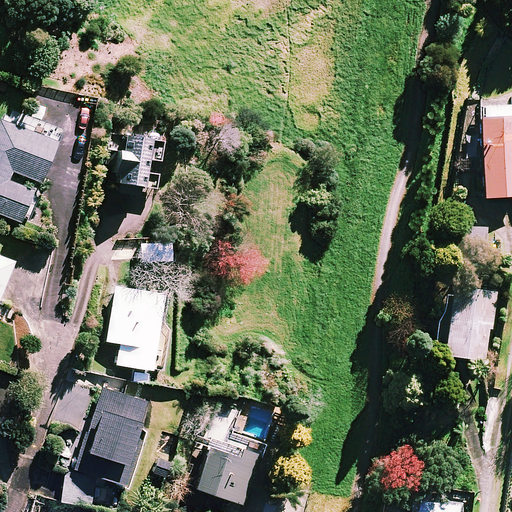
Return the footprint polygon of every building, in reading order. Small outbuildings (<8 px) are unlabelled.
[(110,130),(108,148),(115,148),(113,170),(118,170),(117,181),(159,184),(160,170),(147,169),(148,156),(161,158),(164,118),(136,116),(138,103),(119,101),(117,131),(110,130)] [(511,193),(511,102),(472,104),(475,195),(511,193)] [(60,128),(22,113),(18,124),(1,118),(0,119),(0,211),(24,221),(37,188),(9,177),(12,168),(40,179),(60,128)] [(0,290),(12,258),(0,253),(0,290)] [(116,361),(163,368),(169,322),(158,320),(163,290),(114,283),(106,339),(119,341),(116,361)] [(492,290),(443,284),(435,353),(480,359),(484,327),(488,327),(492,290)] [(144,396),(100,383),(75,466),(126,481),(142,425),(136,423),(144,396)] [(240,497),(257,448),(233,440),(211,432),(194,482),(240,497)] [(172,458),(157,453),(151,473),(166,478),(172,458)] [(95,479),(66,473),(60,498),(89,505),(95,479)] [(57,511),(60,504),(39,499),(35,511),(57,511)] [(451,511),(452,503),(409,499),(407,511),(451,511)]
